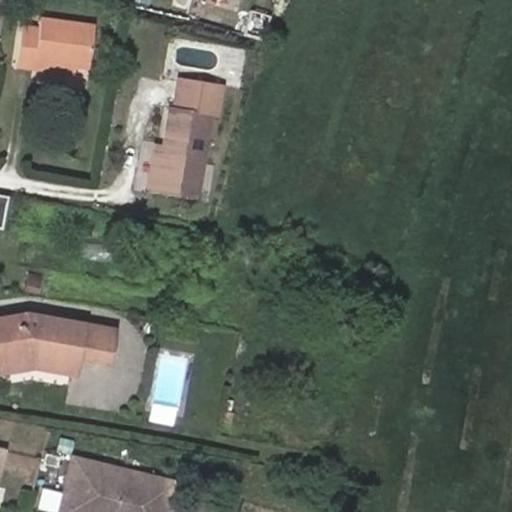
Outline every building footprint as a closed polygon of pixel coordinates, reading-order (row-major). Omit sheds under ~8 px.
[(17,59),(73,66),(86,67),(91,23),(38,16),(37,27),(21,24),(17,59)] [(72,74),(73,66),(17,59),(17,66),(72,74)] [(213,82),(175,77),(164,146),(157,188),(195,194),(208,114),(213,82)] [(213,82),(208,114),(218,116),(223,84),(213,82)] [(147,186),(157,188),(164,146),(154,145),(147,186)] [(29,274),(26,289),(37,291),(39,276),(29,274)] [(21,314),(0,317),(0,361),(30,358),(32,367),(72,373),(75,357),(106,362),(111,329),(21,314)] [(30,358),(0,361),(0,371),(32,367),(30,358)] [(111,511),(123,466),(68,453),(53,511),(111,511)] [(163,511),(172,479),(123,466),(111,511),(163,511)]
